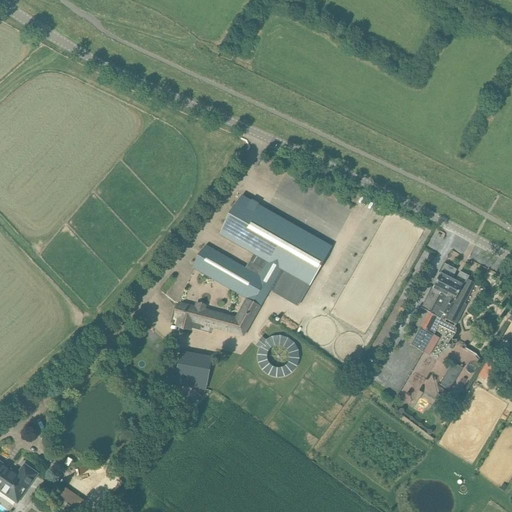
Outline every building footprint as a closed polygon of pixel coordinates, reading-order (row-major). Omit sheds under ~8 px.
[(310,285),(326,256),(331,247),(243,197),(222,235),(254,253),(246,269),(208,247),(197,266),(252,296),(238,321),(194,311),(195,308),(180,304),(176,318),(178,318),(175,326),(192,330),(194,322),(243,336),(269,290),(298,306),(310,285)] [(429,312),(412,345),(423,352),(426,347),(434,335),(439,325),(456,333),(457,327),(444,321),(446,319),(457,324),(467,305),(464,303),(474,284),(475,283),(468,279),(465,285),(455,280),(454,280),(452,279),(441,273),(432,288),(422,308),(429,312)] [(259,350),(258,355),(264,374),(279,377),(296,372),(300,356),(294,340),(277,336),(268,339),(260,337),(258,347),(259,350)] [(509,352),(495,344),(489,356),(502,364),(509,352)] [(207,391),(212,357),(180,351),(174,384),(207,391)] [(441,384),(451,389),(461,367),(452,362),(441,384)] [(0,462),(0,490),(17,502),(37,474),(25,466),(18,475),(0,462)] [(121,482),(114,475),(110,472),(109,471),(102,479),(94,487),(86,496),(88,498),(97,507),(117,487),(121,482)] [(85,501),(65,487),(58,497),(67,504),(62,511),(76,511),(78,511),(85,501)]
